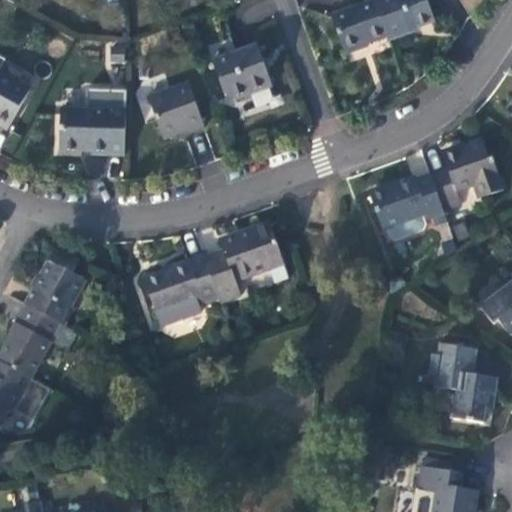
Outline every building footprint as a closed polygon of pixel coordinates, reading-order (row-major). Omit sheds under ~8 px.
[(387,37),(389,42),(408,34),(407,32),(435,22),(426,0),(377,0),(374,1),(387,37)] [(387,37),(374,1),(331,16),(345,53),(387,37)] [(232,41),(210,50),(227,98),(235,103),(273,89),(258,48),(237,55),(232,41)] [(0,56),(0,74),(12,82),(20,68),(0,56)] [(12,82),(0,74),(0,128),(8,133),(31,92),(12,82)] [(188,85),(148,99),(164,142),(187,133),(188,134),(205,129),(188,85)] [(86,113),(61,112),(59,152),(91,153),(91,158),(125,160),(127,94),(87,93),(86,113)] [(448,169),(430,175),(444,211),(462,205),(457,191),(475,185),(480,198),(504,190),(492,158),(489,159),(482,141),(443,155),(448,169)] [(444,211),(430,175),(416,180),(415,177),(370,193),(383,229),(427,213),(429,219),(444,214),(444,211)] [(205,255),(220,300),(222,305),(242,297),(237,282),(286,265),(271,221),(234,235),(235,237),(219,243),(221,249),(205,255)] [(57,247),(25,304),(63,325),(66,327),(76,308),(73,307),(87,281),(73,273),(80,260),(57,247)] [(205,255),(204,253),(186,260),(187,261),(172,266),(173,268),(143,279),(160,328),(201,314),(197,302),(201,300),(203,305),(220,300),(205,255)] [(511,274),(511,275),(511,276),(511,281),(480,308),(494,325),(498,322),(510,337),(511,335),(511,274)] [(63,325),(25,304),(16,321),(18,323),(0,353),(0,361),(33,379),(63,325)] [(475,350),(443,345),(442,356),(433,354),(430,376),(437,377),(436,387),(451,390),(450,403),(456,404),(454,419),(484,424),(486,408),(494,409),(498,379),(472,375),(475,350)] [(0,361),(0,426),(0,427),(8,412),(14,410),(23,396),(26,397),(35,380),(33,379),(0,361)] [(422,468),(451,472),(452,463),(424,459),(422,468)] [(464,474),(451,472),(422,468),(418,491),(436,494),(433,511),(474,511),(477,491),(462,488),(464,474)]
